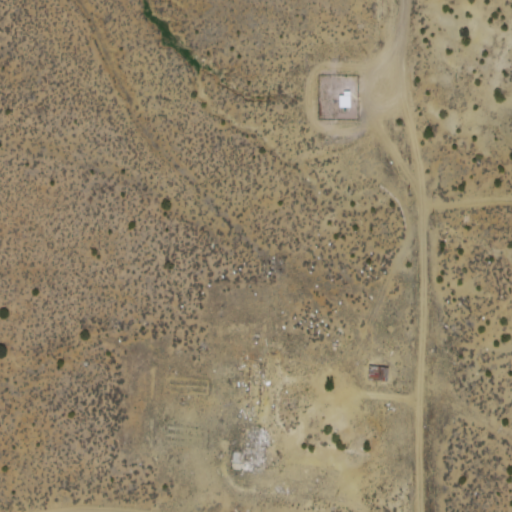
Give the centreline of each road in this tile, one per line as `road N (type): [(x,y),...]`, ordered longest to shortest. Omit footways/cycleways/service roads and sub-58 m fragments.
road 1 (track): [(404,0),(400,71),(422,203),(366,334),(286,459),(358,511)]
road 2 (track): [(511,438),(366,334)]
